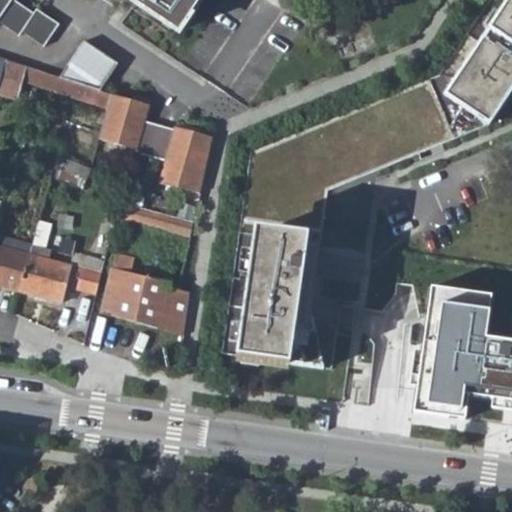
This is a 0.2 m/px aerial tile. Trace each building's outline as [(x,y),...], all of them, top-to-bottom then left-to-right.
[(0,0),(0,25),(18,37),(20,34),(42,49),(57,25),(35,11),(33,14),(12,1),(12,0),(0,0)] [(136,0),(133,5),(177,35),(200,0),(136,0)] [(222,355),(302,366),(324,369),(312,316),(310,317),(328,191),(489,125),(511,89),(511,0),(489,0),(439,75),(252,153),(222,355)] [(74,57),(108,79),(118,65),(84,44),(74,57)] [(108,79),(74,57),(58,80),(99,93),(108,79)] [(21,83),(107,111),(110,96),(99,93),(58,80),(45,75),(5,62),(0,79),(0,95),(16,100),(21,83)] [(129,103),(110,96),(107,111),(98,142),(135,151),(134,155),(149,159),(163,162),(157,185),(199,196),(210,151),(212,143),(173,134),(172,137),(158,134),(143,131),(148,109),(129,103)] [(86,182),(90,170),(56,157),(53,169),(86,182)] [(193,225),(118,205),(115,220),(189,240),(193,225)] [(511,305),(511,287),(511,242),(508,242),(507,237),(505,218),(479,217),(471,217),(461,303),(511,305)] [(0,249),(29,257),(32,245),(0,237),(0,249)] [(29,257),(48,262),(51,250),(32,245),(29,257)] [(0,287),(19,293),(29,257),(0,249),(0,287)] [(66,288),(77,290),(82,271),(48,262),(29,257),(19,293),(60,304),(66,288)] [(77,290),(95,295),(104,262),(87,257),(82,271),(77,290)] [(134,263),(115,258),(101,316),(182,336),(182,333),(188,300),(176,297),(177,292),(168,290),(169,286),(131,277),(134,263)] [(437,351),(389,346),(385,386),(432,391),(437,351)]
